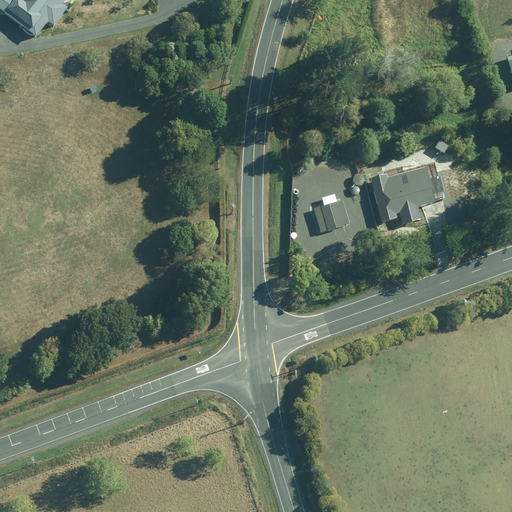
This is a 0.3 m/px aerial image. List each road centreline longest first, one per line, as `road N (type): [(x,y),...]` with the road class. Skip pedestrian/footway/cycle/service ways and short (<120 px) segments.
road 1 (tertiary): [(255,352),(253,158),(282,0)]
road 2 (unclassified): [(255,352),(511,256)]
road 3 (unclassified): [(0,450),(255,352)]
road 4 (tertiary): [(295,511),(255,352)]
